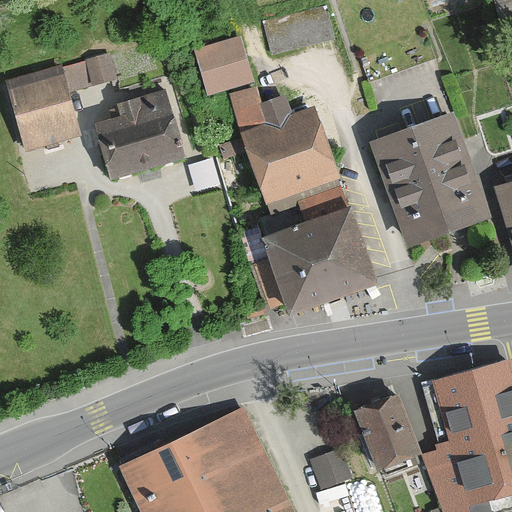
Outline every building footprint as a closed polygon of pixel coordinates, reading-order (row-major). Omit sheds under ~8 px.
[(270,25),(279,56),(335,40),(326,9),(270,25)] [(361,56),(371,83),(435,61),(426,33),(361,56)] [(241,42),(199,56),(211,93),(253,79),(241,42)] [(10,84),(29,154),(86,139),(74,95),(119,83),(112,57),(10,84)] [(256,89),(233,98),(278,226),(352,200),(320,110),(295,118),(288,97),(262,106),(256,89)] [(99,127),(116,183),(190,162),(170,92),(120,107),(121,111),(113,113),(116,122),(99,127)] [(458,119),(380,147),(417,249),(496,220),(458,119)] [(511,186),(501,190),(511,227),(511,186)] [(360,213),(272,245),(299,319),(387,287),(360,213)] [(244,315),(248,324),(267,319),(263,309),(244,315)] [(511,511),(511,362),(437,385),(457,449),(427,457),(443,511),(511,511)] [(346,406),(339,389),(308,401),(315,419),(346,406)] [(404,397),(361,413),(383,472),(426,456),(404,397)] [(296,511),(248,411),(124,470),(143,511),(296,511)] [(344,450),(314,461),(324,488),(354,477),(344,450)]
